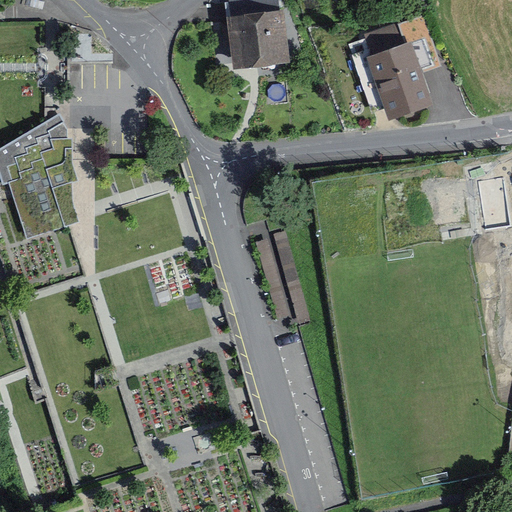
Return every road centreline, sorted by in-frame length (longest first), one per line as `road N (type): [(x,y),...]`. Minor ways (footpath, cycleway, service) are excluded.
road 1 (residential): [(208,169),(305,511)]
road 2 (residential): [(511,125),(266,151),(208,169)]
road 3 (residential): [(140,55),(208,169)]
